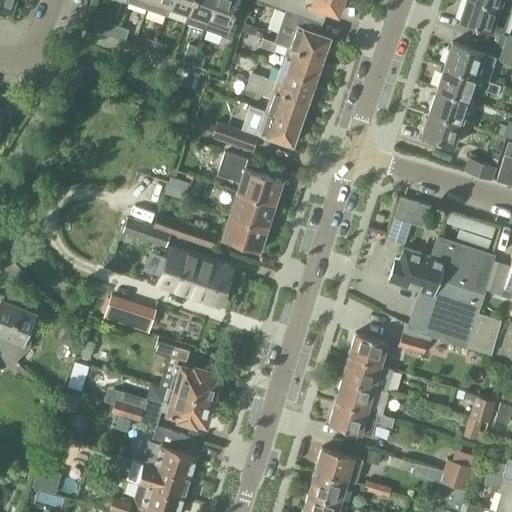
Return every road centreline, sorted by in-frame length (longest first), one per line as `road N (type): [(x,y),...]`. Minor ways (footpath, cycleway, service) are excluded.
road 1 (residential): [(241,511),(350,153)]
road 2 (residential): [(511,202),(350,153)]
road 3 (residential): [(350,153),(402,0)]
road 4 (residential): [(0,175),(46,98),(25,57)]
